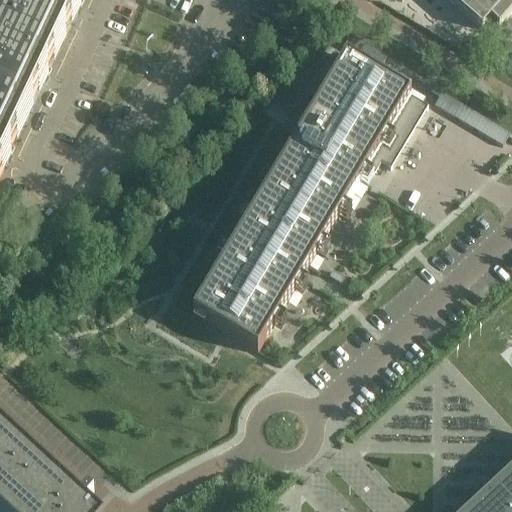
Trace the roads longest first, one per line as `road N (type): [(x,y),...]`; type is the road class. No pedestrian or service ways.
road 1 (residential): [(236,6),(74,176),(48,185),(34,173),(34,156),(103,0)]
road 2 (residential): [(310,416),(511,230)]
road 3 (residential): [(310,416),(288,403),(271,406),(254,425),(254,442),(264,458),(291,464),(307,455),(314,426)]
